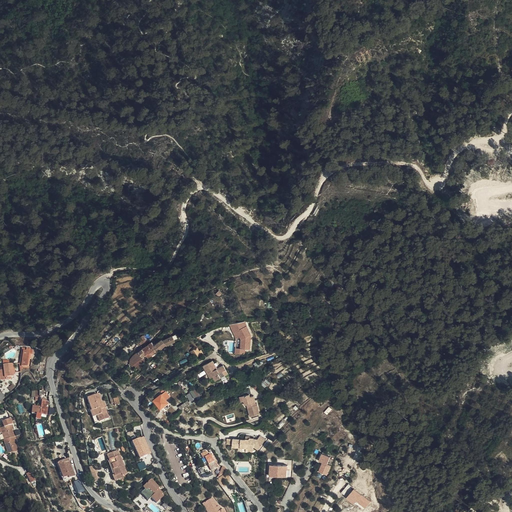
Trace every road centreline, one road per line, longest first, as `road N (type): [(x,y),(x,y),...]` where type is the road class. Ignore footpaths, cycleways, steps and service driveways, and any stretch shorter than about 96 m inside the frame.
road 1 (track): [(511,110),(502,136),(462,146),(438,187),(414,164),(334,169),(284,238),(199,187),(186,198),(186,231),(165,268),(122,268),(105,278)]
road 2 (residential): [(121,511),(95,498),(81,477),(50,379),(55,355),(104,294),(105,278)]
road 3 (residential): [(263,511),(212,444),(155,423),(145,429),(184,511)]
road 4 (unclassified): [(105,278),(60,325),(0,337)]
